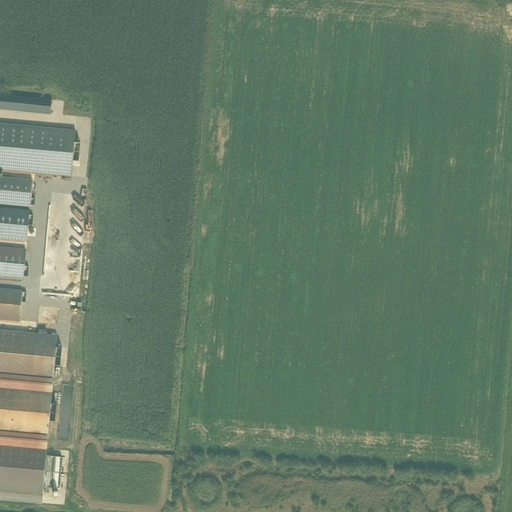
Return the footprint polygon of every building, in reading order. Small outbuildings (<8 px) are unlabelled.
[(0,110),(50,115),(52,100),(0,94),(0,110)] [(79,163),(80,144),(74,143),(75,132),(0,125),(0,170),(71,177),(73,162),(79,163)] [(0,239),(27,242),(29,212),(0,209),(0,204),(30,208),(32,181),(0,177),(0,277),(23,280),(26,249),(0,247),(0,239)] [(0,330),(0,318),(20,321),(22,291),(0,289),(0,375),(53,380),(54,366),(60,366),(62,348),(56,347),(57,336),(46,335),(46,330),(39,329),(38,334),(0,330)] [(0,432),(48,437),(49,422),(55,423),(57,405),(51,404),(52,392),(0,387),(0,432)] [(0,491),(42,496),(42,488),(45,489),(45,494),(49,494),(49,489),(58,490),(58,489),(59,489),(62,458),(56,458),(56,457),(45,456),(46,448),(0,443),(0,491)]
